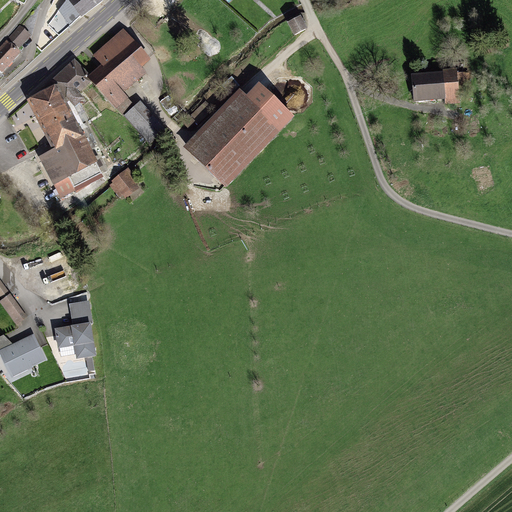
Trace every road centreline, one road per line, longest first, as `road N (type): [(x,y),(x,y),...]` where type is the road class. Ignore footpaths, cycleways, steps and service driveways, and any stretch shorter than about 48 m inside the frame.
road 1 (residential): [(304,0),(342,70),(388,192),(420,210),(511,234)]
road 2 (motorway): [(511,400),(382,511)]
road 3 (primary): [(120,0),(0,108)]
road 4 (motorway): [(418,511),(511,431)]
